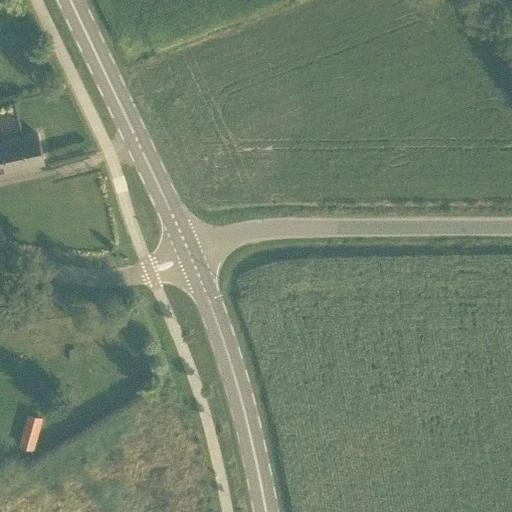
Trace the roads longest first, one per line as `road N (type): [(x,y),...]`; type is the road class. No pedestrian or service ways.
road 1 (unclassified): [(188,256),(257,229),(511,224)]
road 2 (primary): [(188,256),(71,0)]
road 3 (primary): [(267,511),(241,402),(188,256)]
road 4 (unclassified): [(0,261),(121,279),(188,256)]
